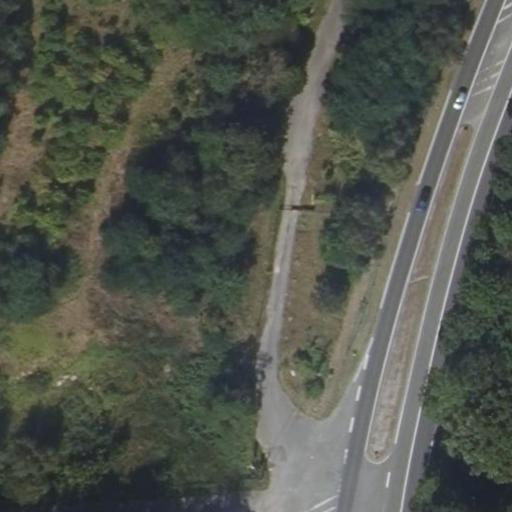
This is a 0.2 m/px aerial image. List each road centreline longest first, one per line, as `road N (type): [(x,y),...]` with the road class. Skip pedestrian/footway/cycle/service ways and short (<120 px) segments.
road 1 (primary): [(497,0),(423,201),(352,477)]
road 2 (primary): [(406,485),(446,296),(511,96)]
